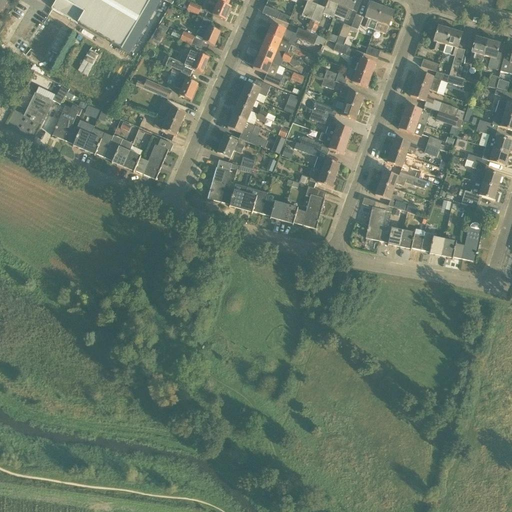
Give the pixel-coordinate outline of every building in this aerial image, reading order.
[(56,0),(52,9),(130,54),(160,0),(162,0),(171,5),(174,0),(56,0)] [(218,3),(209,0),(208,5),(216,8),(213,16),(225,21),(231,8),(218,3)] [(303,0),(307,1),(301,16),(311,20),(317,5),(312,3),(313,0),(303,0)] [(334,16),(340,0),(325,0),(322,7),(317,5),(311,20),(307,32),(314,35),(323,14),(333,18),(334,16)] [(352,11),(356,0),(340,0),(334,16),(342,19),(343,16),(349,18),(352,10),(352,11)] [(197,16),(201,8),(190,3),(190,5),(187,10),(187,11),(197,16)] [(370,4),(365,19),(362,26),(374,30),(382,8),(370,4)] [(389,28),(394,13),(382,8),(374,30),(381,33),(385,35),(388,27),(389,28)] [(288,25),(290,19),(289,18),(288,17),(279,14),(277,20),(288,25)] [(351,28),(356,30),(357,30),(359,25),(362,17),(356,15),(351,28)] [(204,40),(203,43),(214,47),(220,33),(208,28),(211,22),(204,20),(197,37),(204,40)] [(296,35),(293,34),(272,24),(267,36),(291,46),(295,37),(313,45),(314,44),(319,46),(319,45),(323,46),(325,40),(314,35),(307,32),(298,29),(296,35)] [(336,43),(344,46),(351,28),(344,25),(336,43)] [(157,31),(161,33),(164,35),(167,30),(160,26),(157,31)] [(445,46),(450,31),(438,27),(433,42),(434,43),(431,50),(436,52),(438,44),(445,46)] [(457,50),(462,34),(450,31),(445,46),(443,54),(455,57),(457,50)] [(191,46),(195,37),(183,32),(180,41),(191,46)] [(267,36),(262,47),(291,59),(293,55),(288,53),(291,46),(267,36)] [(483,57),(487,41),(476,38),(471,54),(472,54),(470,61),(475,63),(477,55),(483,57)] [(496,60),(500,45),(487,41),(483,57),(482,64),(489,65),(488,66),(493,67),(495,60),(496,60)] [(345,56),(348,48),(343,47),(344,46),(336,43),(333,51),(345,56)] [(291,59),(262,47),(257,58),(279,67),(280,67),(283,61),(289,64),(294,68),(300,66),(299,63),(291,59)] [(377,59),(380,52),(367,47),(364,55),(377,59)] [(170,69),(171,68),(181,72),(181,74),(188,77),(190,77),(193,71),(202,75),(209,59),(197,54),(197,55),(190,53),(184,66),(169,59),(165,67),(170,69)] [(511,54),(510,63),(503,61),(500,72),(511,74),(511,54)] [(279,87),(283,78),(276,75),(279,67),(257,58),(253,69),(266,75),(264,81),(279,87)] [(360,60),(352,58),(351,62),(358,65),(356,72),(371,77),(375,65),(360,60)] [(436,73),(439,66),(427,62),(425,69),(434,72),(436,73)] [(457,79),(460,67),(460,64),(453,62),(449,77),(457,79)] [(464,81),(468,69),(460,67),(457,79),(464,81)] [(338,75),(327,71),(324,79),(335,83),(345,86),(346,81),(352,83),(352,84),(367,89),(371,77),(356,72),(353,78),(346,75),(339,73),(338,75)] [(191,101),(197,86),(186,81),(188,77),(181,74),(179,73),(173,87),(182,91),(179,96),(191,101)] [(437,93),(439,86),(441,82),(433,79),(418,74),(414,86),(429,91),(437,93)] [(304,78),(297,75),(294,81),(301,84),(304,78)] [(495,90),(498,78),(491,76),(488,87),(495,90)] [(464,81),(457,79),(449,77),(447,84),(462,88),(464,81)] [(332,90),(335,83),(324,79),(321,86),(332,90)] [(171,92),(146,81),(144,85),(143,89),(153,94),(153,93),(168,99),(171,92)] [(263,84),(260,90),(246,84),(241,96),(256,102),(256,101),(259,95),(266,98),(271,87),(263,84)] [(410,97),(426,103),(433,105),(435,100),(427,97),(429,91),(414,86),(410,97)] [(61,88),(60,90),(53,101),(60,105),(68,93),(61,88)] [(511,119),(511,105),(511,101),(511,94),(502,92),(496,90),(494,95),(500,97),(495,114),(511,119)] [(348,94),(341,91),(339,96),(347,98),(344,104),(360,110),(364,98),(348,93),(348,94)] [(41,125),(52,103),(35,95),(25,117),(30,119),(30,120),(32,121),(33,120),(41,125)] [(286,105),(295,109),(299,99),(290,95),(286,105)] [(251,113),(256,102),(241,96),(237,106),(251,113)] [(323,116),(326,108),(315,104),(312,112),(323,116)] [(355,122),(360,110),(344,104),(342,111),(335,109),(333,114),(340,116),(340,117),(355,122)] [(438,113),(463,121),(466,113),(458,111),(458,110),(442,104),(438,113)] [(181,126),(185,114),(164,105),(162,110),(170,113),(167,120),(181,126)] [(72,106),(70,110),(64,108),(56,128),(55,128),(55,129),(52,137),(53,137),(53,136),(65,142),(70,129),(71,129),(76,116),(79,117),(81,110),(72,106)] [(232,117),(247,124),(251,113),(237,106),(232,117)] [(85,114),(96,119),(99,111),(89,107),(85,114)] [(425,126),(427,120),(429,115),(421,112),(422,112),(407,107),(402,118),(425,126)] [(258,116),(266,119),(268,115),(268,114),(260,111),(258,116)] [(320,124),(323,116),(312,112),(309,120),(320,124)] [(463,121),(438,113),(435,121),(453,127),(460,129),(463,121)] [(511,131),(511,119),(495,114),(493,120),(501,123),(500,128),(511,131)] [(255,127),(247,124),(232,117),(227,129),(240,134),(238,139),(263,150),(266,141),(251,135),(255,127)] [(421,137),(423,133),(425,126),(402,118),(398,130),(413,135),(414,135),(421,137)] [(176,137),(181,126),(167,120),(164,127),(156,124),(154,128),(176,137)] [(496,133),(497,127),(479,121),(477,127),(496,133)] [(90,136),(94,128),(80,122),(76,132),(71,129),(70,129),(65,142),(73,145),(73,147),(73,148),(84,152),(90,136)] [(131,127),(123,124),(120,129),(129,133),(131,127)] [(336,127),(329,124),(325,135),(348,143),(352,132),(337,126),(336,127)] [(508,156),(511,143),(494,137),(496,133),(477,127),(476,132),(489,136),(485,148),(493,150),(493,151),(508,156)] [(288,131),(281,128),(278,135),(284,138),(288,131)] [(104,158),(113,138),(104,134),(101,141),(90,136),(84,152),(94,157),(95,157),(96,155),(104,158)] [(297,139),(296,144),(312,149),(327,155),(328,150),(343,155),(348,143),(325,135),(325,136),(321,134),(320,136),(319,140),(319,141),(323,142),(322,146),(314,143),(314,142),(303,138),(302,141),(298,139),(297,139)] [(133,145),(113,137),(113,138),(104,158),(113,162),(112,164),(122,169),(130,153),(129,152),(133,145)] [(241,154),(244,147),(224,138),(217,154),(230,159),(234,151),(241,154)] [(443,150),(444,147),(440,145),(442,142),(430,138),(427,146),(439,150),(439,149),(443,150)] [(416,153),(417,148),(410,145),(395,140),(391,151),(406,157),(406,156),(408,150),(415,152),(416,153)] [(161,149),(155,146),(148,162),(149,163),(143,175),(155,180),(155,181),(156,181),(159,174),(160,172),(159,172),(167,153),(169,153),(173,145),(164,142),(161,149)] [(279,155),(282,147),(274,144),(271,152),(279,155)] [(309,155),(312,149),(296,144),(294,148),(294,150),(309,155)] [(436,158),(439,150),(427,146),(424,153),(436,158)] [(283,149),(281,157),(287,159),(290,151),(283,149)] [(409,171),(411,166),(403,163),(406,157),(391,151),(387,163),(402,168),(409,171)] [(508,156),(493,151),(489,162),(504,167),(508,156)] [(140,157),(139,157),(130,153),(122,169),(133,173),(134,174),(135,171),(143,175),(149,163),(148,162),(140,159),(140,157)] [(466,161),(474,164),(485,167),(487,161),(482,160),(468,156),(466,161)] [(253,170),(254,168),(255,165),(255,162),(243,158),(240,167),(241,167),(249,169),(253,170)] [(340,166),(325,161),(318,158),(316,163),(314,170),(321,172),(321,173),(336,178),(340,166)] [(229,173),(232,165),(219,161),(217,169),(216,169),(210,191),(209,191),(209,192),(207,200),(208,200),(221,203),(224,191),(229,173)] [(497,190),(501,177),(486,173),(484,172),(485,167),(474,164),(473,169),(477,170),(474,183),(497,190)] [(439,187),(441,183),(438,182),(440,179),(429,175),(417,171),(415,179),(426,183),(427,182),(439,187)] [(331,189),(336,178),(321,173),(319,180),(311,177),(310,182),(331,189)] [(403,187),(406,181),(398,178),(383,173),(379,185),(394,190),(396,185),(403,187)] [(305,186),(308,179),(302,176),(299,183),(305,186)] [(424,190),(426,183),(415,179),(412,186),(424,190)] [(494,201),(497,190),(474,183),(470,194),(465,193),(461,204),(478,209),(481,197),(494,201)] [(245,195),(247,188),(235,185),(233,193),(224,191),(221,203),(230,206),(229,208),(240,211),(245,195)] [(393,208),(395,209),(398,198),(392,195),(394,190),(379,185),(375,196),(390,201),(388,207),(393,208)] [(318,223),(319,221),(318,221),(324,200),(324,199),(325,193),(308,187),(305,197),(310,198),(305,214),(306,214),(302,226),(315,230),(316,230),(318,223)] [(262,215),(265,202),(256,200),(257,198),(251,196),(253,190),(247,188),(245,195),(240,211),(252,214),(253,212),(262,215)] [(274,205),(265,202),(262,215),(270,217),(270,219),(282,223),(286,206),(275,203),(274,205)] [(388,207),(375,202),(373,209),(372,209),(373,209),(372,208),(367,230),(367,232),(365,239),(366,239),(379,242),(382,230),(386,212),(391,213),(393,208),(388,207)] [(417,208),(406,204),(403,212),(415,216),(417,208)] [(306,214),(305,214),(297,211),(298,209),(286,206),(282,223),(292,226),(293,226),(294,224),(302,226),(306,214)] [(481,232),(483,225),(470,222),(468,230),(465,247),(462,260),(475,263),(477,255),(477,256),(478,254),(477,254),(482,232),(481,232)] [(390,232),(382,230),(379,242),(388,244),(387,246),(388,246),(399,248),(403,233),(391,230),(390,232)] [(420,251),(423,238),(414,236),(414,235),(403,233),(399,248),(411,251),(411,249),(420,251)] [(433,239),(433,237),(425,235),(424,239),(423,238),(420,251),(429,253),(429,255),(441,257),(444,241),(433,239)] [(465,247),(456,245),(456,244),(444,241),(441,257),(452,260),(453,258),(462,260),(465,247)]
